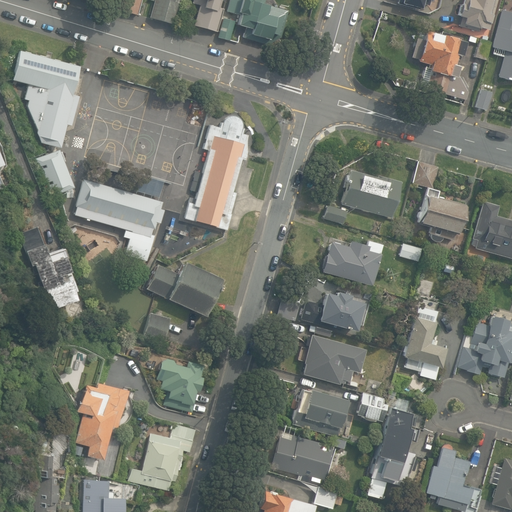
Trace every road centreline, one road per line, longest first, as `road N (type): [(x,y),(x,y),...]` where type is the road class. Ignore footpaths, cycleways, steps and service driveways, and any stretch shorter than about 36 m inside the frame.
road 1 (residential): [(313,96),(195,511)]
road 2 (residential): [(2,0),(313,96)]
road 3 (residential): [(313,96),(511,152)]
